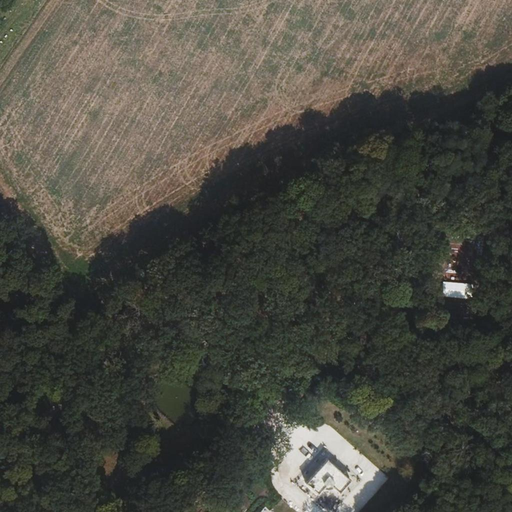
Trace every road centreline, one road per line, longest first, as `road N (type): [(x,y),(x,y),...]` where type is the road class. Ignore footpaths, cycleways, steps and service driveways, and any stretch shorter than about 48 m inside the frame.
road 1 (track): [(0,406),(85,321),(166,256),(307,178),(417,136),(511,115)]
road 2 (track): [(511,405),(411,511)]
